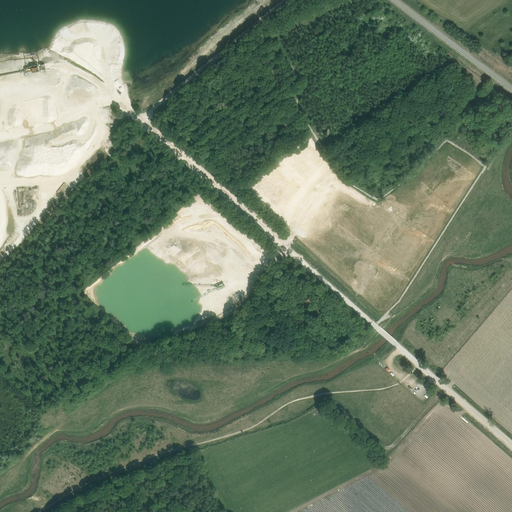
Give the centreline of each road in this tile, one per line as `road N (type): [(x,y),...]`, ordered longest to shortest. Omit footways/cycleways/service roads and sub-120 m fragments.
road 1 (track): [(377,328),(485,166),(445,141),(380,198),(345,180),(298,108),(301,74),(261,18)]
road 2 (unclassified): [(511,444),(141,120)]
road 3 (track): [(418,364),(382,389),(294,400),(248,429),(152,457),(38,511)]
road 4 (track): [(283,244),(251,292),(221,318),(137,347),(55,404)]
road 5 (track): [(446,388),(392,446),(375,444),(339,407),(318,410)]
road 6 (track): [(261,18),(141,120)]
